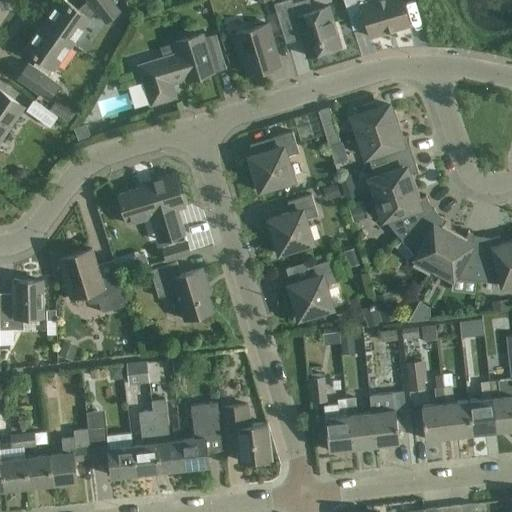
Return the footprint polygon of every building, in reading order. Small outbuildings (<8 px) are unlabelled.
[(64,0),(59,0),(43,23),(73,44),(91,18),(98,12),(106,22),(120,11),(111,0),(88,0),(89,1),(78,10),(64,0)] [(292,0),(285,0),(274,4),(284,35),(300,30),(308,56),(341,47),(328,6),(313,11),(309,0),(304,0),(293,3),(292,0)] [(410,25),(402,0),(374,0),(367,2),(365,0),(344,0),(353,28),(367,24),(371,37),(410,25)] [(55,69),(73,44),(43,23),(25,49),(39,58),(33,66),(29,63),(18,78),(48,99),(59,84),(48,77),(54,69),(55,69)] [(249,75),(280,65),(268,24),(233,34),(241,60),(244,59),(249,75)] [(187,81),(214,73),(213,70),(225,66),(215,36),(204,39),(202,34),(175,43),(179,56),(164,60),(164,59),(140,66),(152,104),(175,97),(171,83),(186,78),(187,81)] [(0,141),(24,107),(0,90),(0,141)] [(58,117),(34,100),(27,111),(51,127),(58,117)] [(353,116),(360,136),(399,123),(395,110),(391,111),(389,105),(378,108),(376,101),(362,105),(365,113),(353,116)] [(341,142),(336,127),(330,107),(318,111),(324,130),(330,146),(341,142)] [(403,135),(399,123),(360,136),(367,156),(368,156),(372,167),(412,153),(409,143),(409,134),(403,135)] [(87,125),(74,130),(78,143),(92,138),(87,125)] [(293,131),(269,139),(272,150),(250,157),(254,171),(253,171),(259,191),(275,187),(275,186),(293,180),(286,156),(299,152),(293,131)] [(419,172),(412,153),(372,167),(375,178),(371,179),(377,199),(416,186),(412,175),(419,172)] [(141,188),(119,195),(128,224),(160,214),(167,239),(185,233),(177,209),(185,206),(175,174),(140,184),(141,188)] [(336,186),(323,190),(326,202),(340,199),(336,186)] [(420,198),(416,186),(377,199),(383,218),(400,238),(435,209),(429,202),(427,195),(420,198)] [(312,194),(288,201),(291,213),(269,220),(274,233),(272,234),(279,254),(294,249),(294,248),(312,243),(305,219),(318,215),(312,194)] [(362,207),(350,211),(353,223),(366,220),(362,207)] [(435,268),(454,231),(444,226),(447,220),(441,216),(435,209),(400,238),(416,257),(416,258),(435,268)] [(478,281),(484,236),(474,235),(468,231),(465,237),(454,231),(435,268),(453,278),(453,277),(478,281)] [(511,281),(511,239),(502,242),(500,235),(493,237),(484,236),(478,281),(503,284),(511,281)] [(187,241),(161,249),(165,262),(170,261),(190,255),(191,254),(187,241)] [(100,274),(97,265),(93,249),(59,259),(61,265),(57,269),(60,277),(65,278),(71,298),(84,294),(85,299),(90,303),(96,303),(99,302),(102,313),(128,305),(114,260),(113,260),(115,270),(100,274)] [(357,250),(344,254),(348,270),(362,266),(357,250)] [(338,281),(336,273),(332,260),(308,267),(311,278),(289,285),(293,299),(292,299),(299,320),(314,315),(314,314),(332,308),(325,285),(338,281)] [(209,284),(205,273),(204,268),(181,275),(177,262),(151,270),(159,298),(176,292),(185,320),(214,311),(206,285),(209,284)] [(43,317),(42,281),(14,281),(14,294),(11,293),(10,300),(0,300),(0,346),(10,346),(10,330),(24,330),(24,317),(43,317)] [(419,300),(408,321),(432,319),(430,305),(419,300)] [(507,301),(492,303),(493,313),(508,311),(507,301)] [(436,325),(422,327),(424,341),(438,339),(436,325)] [(511,336),(507,337),(511,379),(490,381),(496,431),(511,429),(511,336)] [(373,354),(392,352),(391,337),(371,339),(373,354)] [(65,343),(60,358),(74,362),(79,348),(65,343)] [(339,343),(339,367),(356,367),(356,343),(339,343)] [(187,358),(173,360),(175,373),(188,371),(187,358)] [(425,360),(407,362),(410,391),(426,390),(426,384),(428,384),(425,360)] [(146,362),(126,364),(126,365),(128,386),(149,384),(146,363),(146,362)] [(121,367),(108,368),(110,381),(122,379),(121,367)] [(472,434),(469,401),(454,402),(451,374),(442,375),(449,437),(472,434)] [(449,437),(442,375),(435,376),(437,388),(435,388),(437,404),(422,406),(425,439),(449,437)] [(324,377),(311,379),(313,402),(327,401),(324,377)] [(496,431),(490,381),(481,382),(483,399),(469,401),(472,434),(496,431)] [(400,443),(398,431),(409,430),(404,392),(370,396),(372,412),(373,412),(377,445),(400,443)] [(373,412),(372,412),(357,414),(356,397),(346,398),(352,448),(377,445),(373,412)] [(352,448),(346,398),(338,399),(338,404),(324,405),(326,418),(325,418),(329,451),(352,448)] [(183,468),(180,440),(169,442),(164,400),(151,401),(152,410),(159,470),(183,468)] [(195,439),(180,440),(183,468),(208,465),(207,452),(225,450),(222,429),(219,402),(191,405),(193,423),(195,439)] [(250,425),(248,404),(221,407),(226,450),(238,448),(240,461),(254,460),(257,462),(264,461),(267,458),(272,458),(268,423),(250,425)] [(159,470),(152,410),(139,412),(141,432),(130,433),(135,473),(159,470)] [(135,473),(130,433),(107,436),(106,427),(88,429),(92,458),(109,456),(112,476),(122,475),(124,478),(131,477),(133,474),(135,473)] [(75,460),(92,458),(88,429),(73,431),(74,437),(60,439),(62,454),(48,456),(51,483),(77,480),(75,460)] [(35,445),(33,433),(21,435),(23,447),(35,445)] [(23,447),(21,435),(9,436),(11,448),(23,447)] [(51,483),(48,456),(24,458),(28,486),(51,483)] [(28,486),(24,458),(0,461),(3,489),(28,486)] [(475,511),(474,503),(461,505),(461,511),(475,511)]
